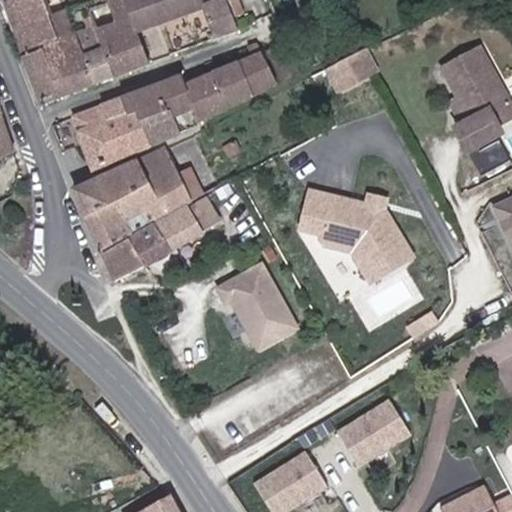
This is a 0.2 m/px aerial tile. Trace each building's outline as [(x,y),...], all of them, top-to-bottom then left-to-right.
[(73,41),(56,0),(31,0),(15,6),(34,56),(73,41)] [(135,0),(131,0),(90,16),(96,32),(115,81),(160,64),(148,32),(135,0)] [(206,0),(135,0),(148,32),(210,8),(206,0)] [(206,0),(210,8),(222,39),(246,29),(234,0),(206,0)] [(298,0),(307,16),(326,6),(323,0),(298,0)] [(96,32),(73,41),(34,56),(50,96),(70,89),(73,98),(115,81),(96,32)] [(196,86),(212,123),(287,86),(265,39),(245,48),(252,61),(196,86)] [(453,69),(469,97),(482,119),(470,125),(470,126),(484,150),(511,134),(511,130),(509,125),(511,123),(511,87),(490,49),(453,69)] [(336,70),(348,94),(390,75),(379,51),(336,70)] [(0,168),(30,154),(0,72),(0,192),(4,190),(0,180),(0,168)] [(192,78),(137,99),(158,146),(212,123),(196,86),(192,78)] [(482,119),(469,97),(457,103),(470,125),(482,119)] [(137,99),(80,120),(86,134),(102,169),(158,146),(137,99)] [(511,147),(508,140),(483,154),(495,173),(511,162),(511,147)] [(178,152),(87,194),(113,251),(171,224),(185,254),(218,239),(214,230),(190,177),(178,152)] [(204,170),(190,177),(214,230),(229,224),(204,170)] [(319,190),(309,232),(328,235),(334,244),(355,250),(381,288),(427,261),(395,210),(398,197),(375,193),(373,202),(319,190)] [(511,192),(488,202),(511,263),(511,192)] [(171,224),(113,251),(129,282),(185,254),(171,224)] [(280,289),(242,265),(234,279),(272,303),(280,289)] [(175,325),(163,332),(173,350),(185,343),(175,325)] [(13,356),(0,362),(0,376),(2,380),(20,370),(13,356)] [(393,395),(335,428),(357,468),(416,435),(393,395)] [(311,446),(249,480),(266,511),(287,511),(333,487),(311,446)] [(511,511),(511,491),(490,500),(484,485),(435,503),(438,511),(511,511)] [(190,511),(182,497),(152,511),(190,511)]
